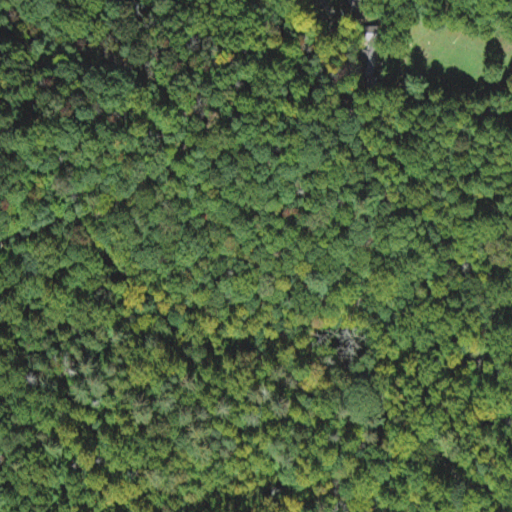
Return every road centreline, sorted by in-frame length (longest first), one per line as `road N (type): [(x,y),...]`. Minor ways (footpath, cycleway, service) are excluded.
road 1 (residential): [(511,503),(405,424),(350,366),(344,341),(397,248),(394,217),(346,95),(269,0)]
road 2 (track): [(0,245),(46,222),(129,200),(174,161),(191,129),(177,96),(148,74),(83,51),(0,38)]
